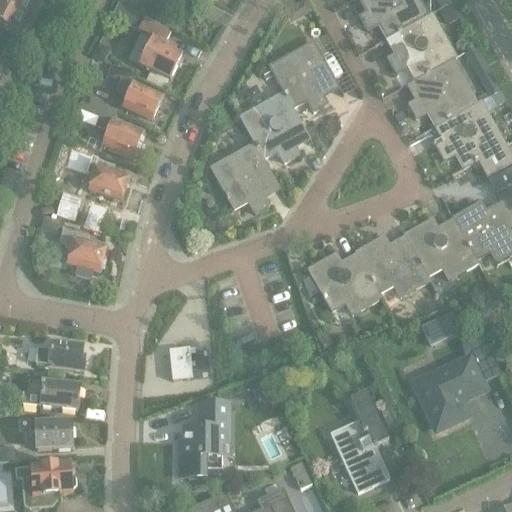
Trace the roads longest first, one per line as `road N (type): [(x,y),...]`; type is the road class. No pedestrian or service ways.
road 1 (residential): [(0,295),(62,89),(101,0)]
road 2 (residential): [(155,272),(154,233),(187,142),(265,0)]
road 3 (residential): [(293,237),(375,110),(414,194)]
road 4 (residential): [(123,511),(130,327)]
road 5 (residential): [(293,237),(188,275),(155,272)]
road 6 (residential): [(0,305),(130,327)]
road 7 (residential): [(414,194),(293,237)]
